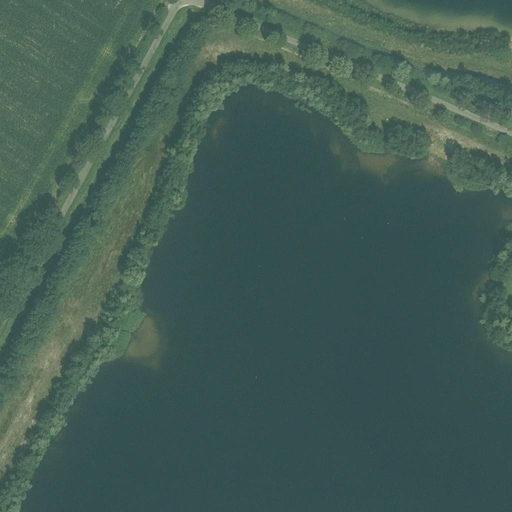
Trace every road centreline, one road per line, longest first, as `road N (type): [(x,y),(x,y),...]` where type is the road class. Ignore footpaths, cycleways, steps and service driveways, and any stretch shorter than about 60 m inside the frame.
road 1 (unclassified): [(182,0),(0,341)]
road 2 (residential): [(199,0),(511,133)]
